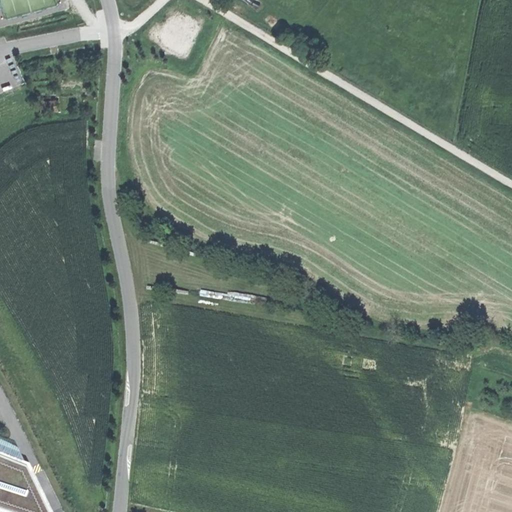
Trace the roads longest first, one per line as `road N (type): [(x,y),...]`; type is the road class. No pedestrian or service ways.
road 1 (residential): [(119,511),(135,391),(127,284),(106,173),(115,42),(106,0)]
road 2 (track): [(203,0),(511,185)]
road 3 (track): [(163,0),(130,26),(0,49)]
